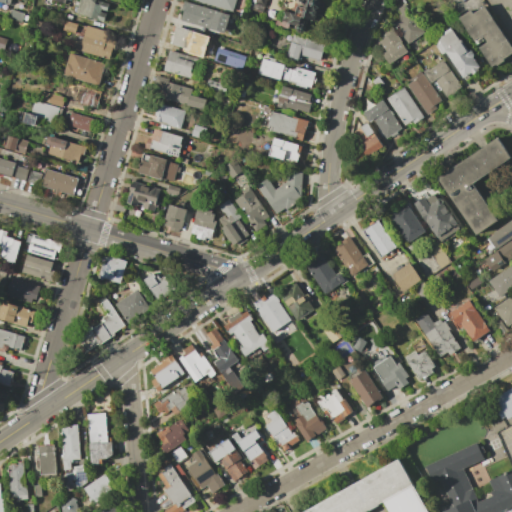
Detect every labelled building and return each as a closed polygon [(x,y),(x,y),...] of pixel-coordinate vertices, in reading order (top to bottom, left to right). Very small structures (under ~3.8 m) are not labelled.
[(80,0),(100,0),(110,3),(104,22),(76,14),(80,0)] [(235,0),(233,10),(220,6),(219,9),(192,0),(235,0)] [(266,0),(262,15),(252,12),(255,3),(251,2),(251,0),(266,0)] [(296,15),(299,5),(305,7),(306,0),(320,0),(321,4),(317,10),(316,15),(313,17),(308,19),(304,18),(296,15)] [(184,1),(230,15),(225,33),(181,20),(184,12),(181,11),(184,1)] [(404,5),(424,33),(408,44),(393,23),(399,19),(398,16),(401,14),(397,9),(404,5)] [(459,19),(471,10),(473,13),(484,6),(511,45),(511,53),(504,59),(505,61),(497,67),(496,65),(493,67),(459,19)] [(11,9),(25,13),(22,23),(8,19),(11,9)] [(283,11),(296,15),(304,18),(303,21),(303,23),(307,27),(305,32),(298,32),(296,28),(289,26),(288,30),(275,26),(277,18),(280,19),(283,11)] [(67,21),(77,24),(75,31),(64,28),(67,21)] [(172,25),(204,35),(200,48),(197,47),(195,52),(170,44),(171,40),(168,39),(172,25)] [(87,26),(116,35),(115,38),(117,38),(114,47),(113,47),(109,60),(72,49),(76,35),(83,37),(87,26)] [(392,28),(408,51),(388,64),(374,44),(384,38),(382,35),(392,28)] [(446,51),(438,38),(451,29),(460,41),(446,51)] [(293,35),(325,45),(320,61),(302,56),(300,61),(286,57),(293,35)] [(461,40),(468,50),(470,48),(475,56),(473,58),(481,69),(475,73),(476,75),(466,82),(445,52),(446,51),(460,41),(461,40)] [(216,49),(228,53),(227,57),(231,58),(229,65),(225,64),(225,66),(212,63),(216,49)] [(170,50),(207,62),(201,82),(164,70),(170,50)] [(71,53),(106,64),(99,86),(64,75),(71,53)] [(264,56),(286,63),(284,67),(294,70),(295,66),(316,72),(314,77),(316,78),(314,84),(313,83),(311,89),(307,87),(306,89),(294,85),(295,83),(280,79),(280,81),(258,74),(264,56)] [(444,61),(463,88),(447,99),(434,81),(431,83),(423,71),(428,68),(430,70),(444,61)] [(407,85),(423,74),(442,101),(435,106),(437,109),(428,115),(407,85)] [(206,88),(209,78),(220,82),(222,76),(230,78),(225,94),(206,88)] [(378,76),(384,84),(377,89),(371,81),(378,76)] [(160,78),(193,88),(191,94),(207,99),(204,111),(155,96),(160,78)] [(74,84),(101,92),(96,109),(69,100),(74,84)] [(284,85),(312,94),(310,102),(312,102),(308,113),(285,106),(284,112),(276,109),(284,85)] [(403,87),(424,118),(410,126),(409,123),(405,126),(387,98),(403,87)] [(241,89),(246,91),(244,98),(238,96),(241,89)] [(47,92),(65,98),(62,108),(44,102),(47,92)] [(383,100),(390,111),(391,110),(394,114),(393,115),(402,130),(386,140),(373,119),(369,122),(363,112),(383,100)] [(35,101),(60,108),(55,124),(38,119),(36,127),(19,122),(23,111),(31,113),(35,101)] [(156,121),(157,116),(154,116),(156,110),(157,111),(160,102),(186,110),(180,128),(156,121)] [(272,110),(308,121),(302,140),(266,129),(268,125),(265,124),(268,116),(270,116),(272,110)] [(68,126),(72,112),(93,118),(88,132),(68,126)] [(367,123),(375,134),(367,139),(359,128),(367,123)] [(194,125),(205,128),(202,139),(191,136),(194,125)] [(155,129),(183,138),(177,158),(145,148),(148,138),(151,139),(155,129)] [(367,139),(375,134),(383,146),(357,163),(349,151),(367,139)] [(8,135),(29,142),(25,155),(4,148),(8,135)] [(52,135),(89,146),(86,156),(81,154),(78,164),(46,154),(49,145),(47,141),(48,137),(52,135)] [(275,138),(302,146),(296,165),(269,156),(275,138)] [(438,179),(498,138),(511,157),(474,183),(499,220),(477,235),(438,179)] [(143,154),(149,156),(150,155),(172,161),(171,163),(178,165),(178,166),(180,167),(178,174),(175,173),(173,182),(163,179),(162,181),(137,173),(143,154)] [(0,157),(16,163),(12,177),(0,173),(0,157)] [(225,167),(236,160),(243,171),(232,178),(225,167)] [(17,166),(29,170),(26,181),(14,177),(17,166)] [(46,169),(79,179),(73,196),(40,185),(46,169)] [(31,170),(42,174),(39,186),(27,182),(31,170)] [(302,173),(301,196),(293,204),(294,206),(286,211),(285,209),(276,215),(256,187),(267,179),(275,190),(288,181),(288,173),(302,173)] [(132,181),(161,190),(158,198),(160,198),(157,208),(156,207),(154,212),(125,203),(132,181)] [(169,185),(181,189),(179,196),(167,192),(169,185)] [(251,189),(269,216),(264,220),(267,224),(256,231),(234,200),(251,189)] [(414,204),(424,197),(426,199),(433,194),(437,199),(439,197),(461,228),(450,235),(452,238),(442,245),(414,204)] [(190,197),(196,199),(192,211),(186,209),(190,197)] [(229,199),(242,217),(238,219),(242,224),(246,222),(250,228),(246,231),(249,235),(246,237),(247,239),(238,246),(236,244),(233,246),(220,227),(223,226),(219,220),(225,216),(218,206),(229,199)] [(408,202),(414,211),(412,213),(419,222),(420,221),(427,231),(408,244),(388,215),(408,202)] [(170,205),(187,210),(180,234),(163,228),(170,205)] [(199,206),(220,213),(212,239),(205,237),(204,241),(195,238),(197,234),(191,232),(199,206)] [(378,220),(397,247),(380,258),(362,231),(370,225),(369,223),(373,220),(374,223),(378,220)] [(494,234),(493,233),(511,220),(511,238),(501,245),(495,250),(487,238),(494,234)] [(0,229),(7,232),(6,236),(22,241),(15,264),(6,261),(7,260),(0,257),(0,253),(2,247),(0,246),(0,229)] [(33,234),(63,244),(58,262),(28,252),(33,234)] [(333,249),(342,243),(341,242),(349,236),(363,256),(367,253),(373,263),(352,277),(333,249)] [(511,241),(511,258),(493,271),(487,262),(485,259),(511,241)] [(322,254),(336,274),(341,271),(348,281),(342,285),(341,284),(325,296),(305,267),(322,254)] [(27,255),(54,263),(52,270),(55,271),(52,281),(22,272),(27,255)] [(105,256),(127,262),(121,283),(100,277),(105,256)] [(134,263),(140,265),(138,275),(131,274),(134,263)] [(409,263),(422,281),(403,294),(390,276),(409,263)] [(511,266),(511,288),(500,297),(490,282),(511,266)] [(143,280),(153,273),(155,276),(157,274),(160,278),(164,276),(174,290),(158,301),(143,280)] [(478,277),(482,283),(471,291),(467,285),(478,277)] [(13,278),(40,286),(36,300),(33,299),(31,304),(8,297),(13,278)] [(133,293),(126,283),(134,278),(142,290),(139,292),(137,290),(133,293)] [(297,321),(279,295),(296,283),(304,295),(307,293),(312,300),(309,302),(314,310),(297,321)] [(116,304),(133,293),(137,290),(139,292),(150,309),(128,323),(116,304)] [(253,304),(265,295),(268,298),(274,294),(280,302),(296,325),(285,332),(281,326),(273,332),(253,304)] [(511,297),(511,323),(507,327),(495,308),(511,297)] [(107,299),(126,327),(122,330),(120,328),(114,332),(115,335),(98,346),(97,344),(88,350),(80,338),(83,335),(81,333),(91,326),(93,328),(101,323),(99,320),(107,315),(100,304),(107,299)] [(470,300),(490,329),(472,342),(463,327),(459,330),(448,314),(470,300)] [(0,307),(2,301),(35,312),(31,323),(28,322),(26,327),(0,318),(0,307)] [(225,327),(230,323),(228,319),(239,312),(241,315),(248,310),(254,319),(250,321),(259,335),(263,332),(269,340),(266,342),(270,347),(263,352),(260,347),(245,357),(240,349),(242,347),(233,333),(230,335),(225,327)] [(415,321),(427,313),(434,323),(441,319),(443,322),(445,321),(451,329),(449,331),(460,348),(442,360),(415,321)] [(500,320),(509,332),(502,337),(493,325),(500,320)] [(332,342),(325,333),(333,327),(340,336),(332,342)] [(0,328),(27,337),(25,345),(22,344),(20,351),(8,347),(6,353),(0,350),(0,328)] [(216,328),(240,363),(234,368),(232,365),(220,373),(212,361),(218,358),(203,337),(216,328)] [(422,339),(426,346),(419,351),(414,345),(422,339)] [(195,382),(179,358),(185,354),(182,351),(192,344),(199,353),(201,352),(216,374),(210,378),(207,374),(195,382)] [(425,351),(437,367),(432,370),(434,373),(424,380),(422,377),(418,380),(403,359),(415,350),(419,355),(425,351)] [(172,355),(184,374),(158,391),(151,380),(154,378),(149,371),(172,355)] [(390,356),(396,364),(399,362),(408,376),(405,378),(408,382),(396,390),(394,387),(387,392),(371,369),(374,367),(372,364),(385,355),(387,358),(390,356)] [(0,365),(2,366),(1,368),(15,372),(10,387),(0,384),(0,365)] [(363,366),(383,396),(367,407),(347,377),(363,366)] [(154,404),(178,388),(180,390),(184,387),(195,404),(175,418),(170,410),(165,413),(163,411),(160,413),(154,404)] [(502,420),(497,411),(501,409),(495,398),(511,389),(511,416),(507,419),(506,417),(502,420)] [(333,390),(351,415),(336,425),(330,416),(327,417),(314,399),(321,395),(323,397),(328,394),(330,396),(333,394),(331,392),(333,390)] [(302,401),(293,407),(289,401),(299,395),(302,401)] [(308,402),(326,428),(307,442),(293,421),(301,416),(295,407),(302,402),(304,405),(308,402)] [(275,411),(291,433),(293,431),(300,440),(284,451),(266,425),(272,421),(268,416),(275,411)] [(88,415),(105,413),(108,442),(112,442),(113,455),(108,458),(101,459),(102,463),(92,464),(90,447),(88,448),(88,445),(90,445),(88,415)] [(181,419),(189,431),(185,433),(186,434),(183,436),(186,439),(166,453),(161,446),(163,445),(156,434),(167,426),(168,427),(181,419)] [(77,425),(80,459),(73,460),(73,463),(71,464),(71,469),(64,470),(62,447),(63,447),(61,428),(71,427),(71,426),(77,425)] [(256,429),(261,436),(260,436),(264,442),(259,445),(269,460),(255,470),(236,443),(240,440),(256,429)] [(205,432),(212,431),(213,438),(206,439),(205,432)] [(236,443),(235,444),(230,436),(235,433),(240,440),(236,443)] [(235,450),(219,461),(215,463),(208,453),(228,439),(235,450)] [(476,443),(426,466),(433,483),(441,479),(451,505),(434,511),(500,511),(511,507),(511,471),(489,482),(494,491),(477,498),(463,469),(485,459),(476,443)] [(38,446),(54,445),(56,474),(40,475),(38,446)] [(170,454),(180,447),(187,457),(177,463),(170,454)] [(187,468),(197,461),(192,454),(199,449),(216,473),(217,472),(226,484),(212,494),(207,486),(202,489),(187,468)] [(235,450),(250,471),(234,482),(219,461),(235,450)] [(305,511),(399,460),(428,511),(389,511),(384,502),(366,511),(305,511)] [(8,464),(14,464),(14,462),(24,461),(28,499),(11,501),(8,464)] [(170,464),(195,501),(183,509),(181,506),(178,508),(175,504),(174,504),(164,490),(167,489),(157,475),(161,472),(160,472),(162,471),(165,470),(164,469),(170,464)] [(72,467),(86,465),(87,483),(77,489),(77,480),(73,480),(72,467)] [(84,489),(105,473),(111,482),(90,498),(84,489)] [(34,486),(41,485),(42,496),(35,496),(34,486)] [(58,506),(59,502),(61,500),(64,498),(67,497),(70,497),(73,499),(76,501),(77,504),(77,507),(77,509),(76,511),(60,511),(59,509),(58,506)]
